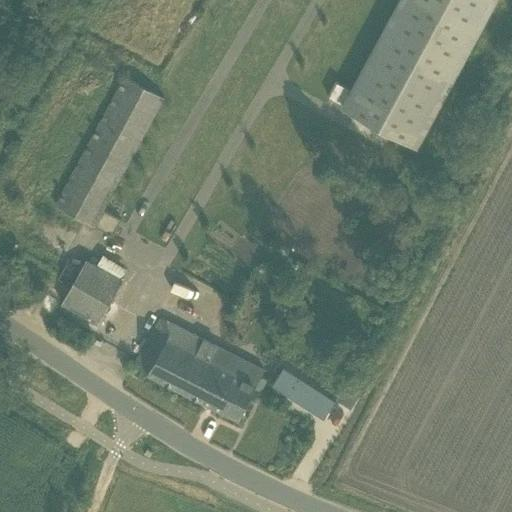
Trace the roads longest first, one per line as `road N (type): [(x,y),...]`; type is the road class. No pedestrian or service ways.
road 1 (unclassified): [(324,511),(139,416)]
road 2 (unclassified): [(139,416),(0,320)]
